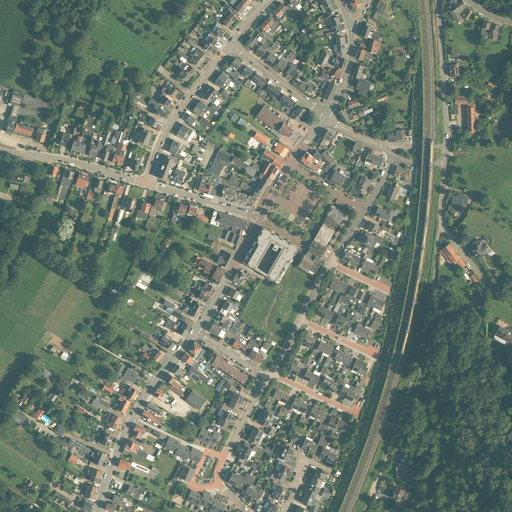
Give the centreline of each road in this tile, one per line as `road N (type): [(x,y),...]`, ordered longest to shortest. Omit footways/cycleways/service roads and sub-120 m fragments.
road 1 (unclassified): [(372,494),(417,360),(440,218)]
road 2 (secondary): [(97,511),(135,413),(195,331)]
road 3 (residential): [(145,184),(166,129),(230,43)]
road 4 (residential): [(246,511),(217,474),(267,378)]
road 5 (tertiary): [(447,147),(438,0)]
road 6 (secondary): [(195,331),(260,218)]
road 7 (tertiary): [(145,184),(28,155)]
road 8 (residential): [(326,115),(230,43)]
